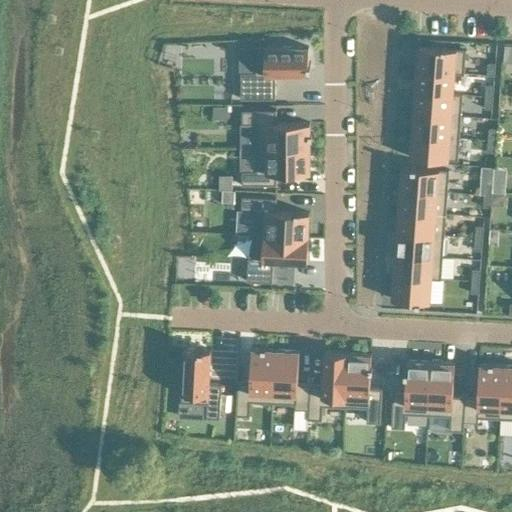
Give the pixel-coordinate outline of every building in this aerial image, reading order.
[(419,45),(417,67),(455,70),(455,73),(464,74),(466,49),(447,47),(447,46),(442,45),(442,47),(419,45)] [(255,72),(241,72),(241,98),(276,98),(276,73),(309,73),(309,66),(311,65),(311,61),(309,61),(309,46),(255,46),(255,72)] [(487,74),(495,75),(496,63),(488,62),(487,74)] [(455,70),(417,67),(415,90),(453,92),(455,73),(455,70)] [(486,84),(485,96),(493,96),(494,84),(486,84)] [(453,92),(415,90),(414,112),(461,115),(463,93),(453,92)] [(492,108),(493,96),(485,96),(484,108),(492,108)] [(256,124),(256,147),(310,147),(310,136),(312,136),(312,132),(310,132),(310,122),(277,122),(277,109),(242,110),(242,124),(256,124)] [(414,112),(412,134),(460,137),(461,115),(414,112)] [(488,139),(496,140),(497,128),(489,127),(488,139)] [(460,137),(412,134),(410,156),(458,160),(460,137)] [(496,140),(488,139),(487,151),(495,152),(496,140)] [(310,172),(310,147),(256,147),(257,171),(242,171),(242,184),(277,184),(277,172),(310,172)] [(400,188),(448,191),(449,169),(416,167),(416,165),(412,165),(412,166),(402,166),(400,188)] [(484,194),(492,195),(493,183),(485,182),(484,194)] [(446,213),(448,191),(400,188),(398,210),(446,213)] [(492,195),(484,194),(483,206),(491,207),(492,195)] [(256,210),(255,233),(308,236),(310,212),(300,211),(300,209),(295,209),(295,211),(276,210),(277,197),(242,196),(241,210),(256,210)] [(398,210),(397,232),(445,235),(446,213),(398,210)] [(475,237),(483,238),(484,226),(476,225),(475,237)] [(397,232),(395,254),(443,257),(445,235),(397,232)] [(248,257),(247,280),(272,281),(290,282),(291,271),(273,270),(274,260),(296,261),(308,261),(309,236),(308,236),(255,233),(254,233),(253,257),(248,257)] [(483,238),(475,237),(474,249),(482,250),(483,238)] [(441,279),(443,257),(395,254),(394,276),(432,279),(432,278),(441,279)] [(473,268),(472,280),(480,281),(481,269),(473,268)] [(432,279),(394,276),(392,298),(416,300),(416,302),(420,302),(420,300),(430,301),(432,279)] [(480,281),(472,280),(471,292),(479,293),(480,281)] [(251,401),(273,402),(276,348),(266,348),(266,346),(262,346),(261,348),(252,347),(250,381),(238,380),(236,415),(250,415),(251,401)] [(181,359),(180,379),(182,379),(181,401),(181,402),(207,403),(206,417),(220,418),(222,383),(209,383),(211,349),(203,349),(203,347),(199,347),(199,349),(184,348),(183,360),(181,359)] [(299,350),(276,348),(273,402),(295,403),(295,408),(308,409),(309,409),(310,384),(298,383),(299,350)] [(309,409),(308,409),(308,418),(322,419),(323,405),(346,407),(346,406),(349,352),(324,350),(322,384),(310,384),(309,409)] [(349,352),(346,406),(367,407),(367,421),(381,422),(382,388),(370,387),(371,368),(373,368),(373,363),(371,363),(372,353),(349,352)] [(428,414),(431,360),(407,359),(407,369),(405,369),(405,373),(406,373),(405,393),(393,392),(391,427),(405,427),(406,413),(428,414)] [(431,360),(428,414),(450,415),(450,430),(464,430),(464,421),(465,396),(453,395),(455,362),(442,361),(442,360),(432,360),(432,361),(431,360)] [(464,421),(478,422),(478,417),(500,418),(503,364),(493,364),(493,362),(489,362),(489,364),(479,363),(478,397),(465,396),(464,421)] [(511,364),(503,364),(500,418),(511,418),(511,364)]
